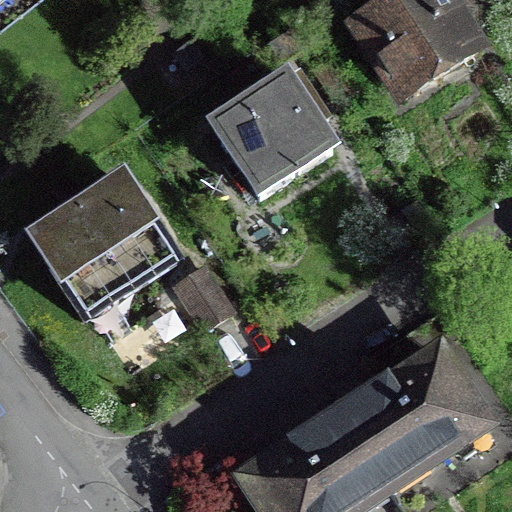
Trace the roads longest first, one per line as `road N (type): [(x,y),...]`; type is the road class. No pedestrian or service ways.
road 1 (residential): [(511,207),(81,497)]
road 2 (residential): [(81,497),(0,395)]
